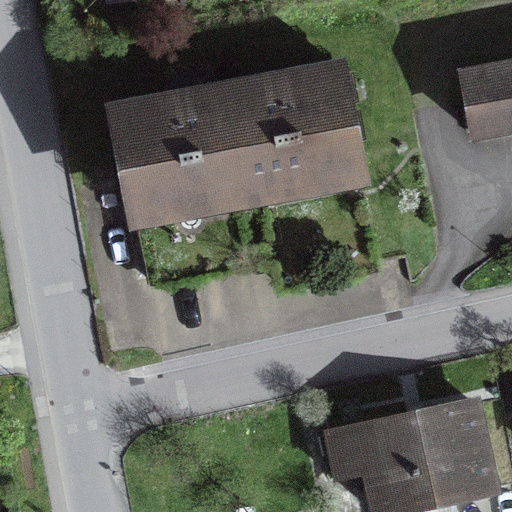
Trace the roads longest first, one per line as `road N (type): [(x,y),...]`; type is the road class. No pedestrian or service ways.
road 1 (residential): [(80,412),(511,316)]
road 2 (residential): [(80,412),(4,0)]
